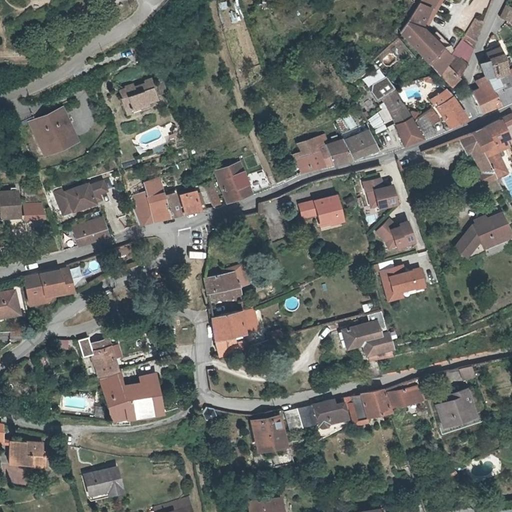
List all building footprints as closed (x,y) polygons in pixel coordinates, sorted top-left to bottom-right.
[(438,73),(444,65),(449,57),(430,37),(424,30),(421,28),(429,9),(431,9),(436,0),(419,0),(400,31),(438,73)] [(508,21),(511,13),(511,7),(507,5),(501,17),(508,21)] [(424,30),(435,11),(431,9),(429,9),(421,28),(424,30)] [(475,20),(465,34),(476,40),(483,21),(475,20)] [(435,31),(430,37),(449,57),(452,52),(454,50),(435,31)] [(465,34),(462,39),(473,47),(476,40),(465,34)] [(145,35),(133,42),(139,52),(150,44),(145,35)] [(452,52),(466,64),(473,47),(462,39),(454,50),(452,52)] [(140,54),(152,47),(150,44),(139,52),(140,54)] [(507,72),(506,71),(503,54),(500,46),(487,51),(490,60),(496,76),(507,72)] [(449,57),(444,65),(457,77),(466,64),(452,52),(449,57)] [(480,63),(485,77),(500,105),(511,100),(511,76),(510,69),(506,71),(507,72),(496,76),(490,60),(480,63)] [(457,77),(444,65),(438,73),(449,86),(457,77)] [(118,87),(119,91),(117,91),(123,109),(146,103),(144,97),(156,94),(153,83),(155,82),(153,75),(145,77),(146,80),(134,84),(133,80),(123,83),(124,85),(118,87)] [(373,94),(386,85),(380,77),(367,87),(367,88),(368,87),(373,94)] [(481,112),(500,105),(485,77),(476,81),(479,89),(471,92),(481,112)] [(378,104),(383,101),(388,109),(394,124),(408,117),(390,90),(386,85),(373,94),(370,95),(378,104)] [(434,106),(449,126),(466,118),(451,97),(450,97),(445,89),(444,90),(429,100),(434,106)] [(430,108),(422,113),(430,124),(438,120),(430,108)] [(43,153),(55,148),(51,139),(71,132),(62,110),(30,123),(43,153)] [(422,113),(419,116),(415,118),(424,136),(435,133),(430,124),(422,113)] [(484,157),(496,150),(506,145),(504,139),(508,137),(503,126),(511,121),(511,115),(511,113),(484,127),(491,144),(480,149),(484,157)] [(408,117),(394,124),(403,145),(417,139),(419,135),(408,117)] [(484,127),(470,132),(480,149),(491,144),(484,127)] [(267,135),(265,129),(257,132),(259,138),(267,135)] [(351,140),(344,143),(350,157),(363,154),(364,154),(376,150),(366,130),(350,138),(351,140)] [(391,146),(386,137),(383,131),(375,135),(380,148),(381,151),(391,146)] [(72,133),(71,132),(51,139),(55,148),(75,139),(72,133)] [(481,184),(495,176),(484,157),(480,149),(470,132),(457,137),(465,153),(470,150),(481,172),(476,175),(481,184)] [(300,150),(303,155),(316,148),(316,146),(324,144),(332,163),(351,159),(350,157),(344,143),(342,138),(327,143),(323,133),(298,143),(300,150)] [(303,155),(295,158),(299,172),(309,170),(332,163),(324,144),(316,146),(316,148),(303,155)] [(300,150),(293,153),(295,158),(303,155),(300,150)] [(507,170),(496,150),(484,157),(495,176),(495,177),(507,170)] [(239,164),(226,167),(237,198),(249,194),(246,185),(244,180),(243,176),(239,164)] [(226,201),(237,198),(226,167),(216,171),(226,201)] [(252,191),(268,185),(262,169),(246,175),(252,191)] [(111,176),(102,180),(105,189),(115,186),(111,176)] [(380,177),(364,182),(370,207),(378,205),(379,209),(397,204),(392,185),(383,188),(380,177)] [(144,222),(169,217),(163,196),(157,178),(154,179),(148,179),(142,180),(146,189),(134,195),(138,206),(132,208),(137,224),(140,223),(144,222)] [(68,201),(71,210),(94,202),(91,195),(105,189),(102,180),(88,185),(87,182),(65,190),(64,187),(54,191),(59,204),(68,201)] [(206,185),(213,205),(220,203),(213,182),(206,185)] [(0,210),(1,210),(2,216),(20,214),(19,189),(0,190),(0,210)] [(185,213),(201,209),(197,190),(195,191),(179,195),(185,213)] [(174,193),(163,196),(169,217),(181,214),(174,193)] [(315,213),(317,223),(328,220),(328,223),(341,220),(335,195),(298,204),(301,217),(315,213)] [(62,213),(71,210),(68,201),(59,204),(62,213)] [(480,240),(481,244),(509,232),(500,212),(485,218),(475,223),(473,223),(454,247),(466,256),(478,241),(480,240)] [(93,219),(101,238),(108,235),(102,216),(93,219)] [(63,250),(101,238),(93,219),(72,227),(72,231),(58,235),(63,250)] [(388,248),(396,245),(390,230),(397,227),(389,219),(376,232),(386,242),(388,248)] [(397,227),(390,230),(396,245),(397,248),(415,242),(408,221),(399,224),(400,226),(397,227)] [(509,232),(481,244),(483,248),(511,236),(509,232)] [(404,261),(378,267),(386,303),(404,299),(402,290),(423,285),(419,267),(406,270),(404,261)] [(238,285),(242,284),(246,283),(242,264),(236,266),(221,269),(222,273),(207,276),(206,274),(204,275),(207,300),(239,293),(239,291),(239,288),(238,285)] [(28,305),(46,301),(51,293),(69,289),(71,286),(67,268),(22,277),(28,305)] [(0,315),(11,313),(10,310),(16,309),(12,290),(0,292),(0,315)] [(248,306),(238,310),(242,331),(255,328),(251,305),(248,306)] [(209,315),(212,338),(231,334),(242,332),(242,331),(238,310),(237,309),(209,315)] [(378,317),(337,326),(343,352),(365,348),(368,362),(393,357),(387,331),(381,332),(378,317)] [(219,354),(237,349),(234,341),(231,334),(212,338),(212,342),(219,353),(219,354)] [(245,337),(234,341),(237,349),(248,345),(245,337)] [(109,346),(107,338),(89,343),(98,375),(116,370),(113,359),(109,346)] [(57,339),(57,349),(70,349),(70,340),(57,339)] [(109,346),(113,359),(121,357),(117,344),(109,346)] [(463,378),(475,374),(472,364),(459,368),(463,378)] [(100,383),(101,386),(120,379),(118,373),(116,370),(98,375),(100,383)] [(140,375),(141,382),(154,379),(153,373),(140,375)] [(89,386),(100,383),(98,375),(87,378),(89,386)] [(120,379),(101,386),(107,408),(108,410),(109,415),(109,418),(110,421),(111,425),(130,424),(129,418),(148,417),(148,415),(161,412),(154,379),(141,382),(144,394),(125,398),(121,386),(120,379)] [(392,405),(413,401),(410,388),(410,386),(407,387),(405,380),(390,386),(391,391),(390,391),(392,405)] [(141,382),(121,386),(125,398),(144,394),(141,382)] [(419,386),(410,388),(413,401),(422,399),(419,386)] [(458,397),(449,399),(436,403),(442,425),(444,424),(444,421),(464,415),(465,417),(475,414),(470,400),(467,389),(466,387),(457,390),(458,397)] [(344,402),(345,403),(353,401),(354,406),(356,417),(356,419),(366,414),(390,409),(383,388),(343,396),(344,402)] [(472,388),(467,389),(470,400),(476,398),(472,388)] [(447,393),(449,399),(458,397),(457,390),(447,393)] [(348,416),(346,408),(345,403),(344,402),(336,404),(335,400),(313,404),(317,421),(318,425),(321,427),(327,425),(329,421),(348,416)] [(302,425),(317,421),(313,404),(298,407),(302,425)] [(211,407),(205,406),(201,411),(204,416),(210,416),(211,412),(211,407)] [(301,426),(302,425),(298,407),(284,410),(288,429),(301,426)] [(281,441),(277,417),(253,421),(257,445),(281,441)] [(44,466),(44,454),(43,454),(43,451),(43,442),(12,441),(12,464),(31,465),(31,466),(44,466)] [(116,469),(83,474),(87,497),(120,492),(116,469)] [(190,511),(185,494),(153,505),(154,511),(190,511)] [(246,501),(247,511),(280,511),(279,497),(246,501)]
